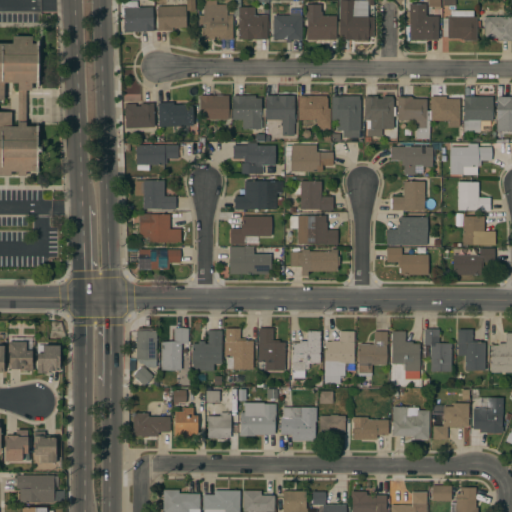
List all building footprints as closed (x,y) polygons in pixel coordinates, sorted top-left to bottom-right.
[(232,39),(219,39),(219,37),(213,37),(213,39),(204,39),(204,37),(203,37),(203,25),(198,25),(198,15),(203,15),(203,5),(202,5),(202,0),(216,0),(216,5),(226,5),(226,15),(232,15),(232,39)] [(373,18),(373,30),(368,30),(368,36),(367,36),(366,40),(338,40),(339,12),(338,12),(338,9),(339,9),(339,0),(367,1),(366,16),(369,16),(369,18),(373,18)] [(136,1),(137,8),(151,7),(153,30),(124,32),(123,16),(121,16),(120,2),(136,1)] [(272,17),(272,9),(274,9),(274,1),(292,2),(292,9),(301,9),(301,15),(301,39),(290,39),(290,43),(286,42),(286,39),(272,39),(272,17)] [(425,16),(438,16),(438,40),(408,40),(409,4),(425,4),(425,16)] [(185,5),(186,27),(172,28),(172,30),(157,31),(156,7),(185,5)] [(319,15),(335,16),(335,40),(323,40),(323,39),(306,39),(306,20),(304,20),(304,5),(319,5),(319,15)] [(266,40),(237,39),(238,16),(233,16),(233,7),(254,7),(254,15),(267,15),(266,40)] [(473,11),(473,16),(476,17),(476,41),(463,41),(463,40),(460,40),(460,38),(447,38),(447,36),(442,36),(442,18),(447,18),(447,16),(450,16),(450,10),(473,11)] [(511,17),(511,41),(497,41),(497,38),(484,38),(484,17),(511,17)] [(0,43),(12,44),(12,36),(31,36),(31,43),(35,43),(35,38),(38,38),(37,87),(35,87),(35,83),(31,83),(31,90),(26,90),(25,126),(34,127),(34,126),(38,126),(37,173),(35,173),(35,172),(25,172),(25,176),(17,176),(17,172),(10,171),(10,176),(0,176),(0,43)] [(228,96),(227,109),(228,109),(230,118),(228,118),(228,120),(198,119),(199,95),(228,96)] [(254,96),(254,98),(260,98),(260,129),(241,129),(241,119),(231,119),(232,95),(254,96)] [(293,115),(296,115),(296,119),(295,119),(295,123),(293,123),(293,136),(281,136),(281,120),(265,120),(265,96),(293,96),(293,115)] [(298,96),(311,96),(311,98),(316,98),(316,96),(326,96),(326,99),(327,99),(327,108),(329,108),(330,129),(316,129),(316,120),(298,120),(298,96)] [(358,99),(360,99),(360,112),(361,112),(361,115),(359,115),(360,131),(358,131),(358,138),(342,138),(342,131),(336,131),(336,120),(331,120),(331,96),(358,96),(358,99)] [(392,99),(393,99),(393,107),(395,107),(395,116),(392,116),(392,129),(381,129),(381,136),(366,136),(366,121),(363,121),(364,96),(377,96),(377,99),(382,99),(382,96),(392,96),(392,99)] [(409,96),(409,97),(412,97),(412,99),(425,99),(426,111),(428,111),(429,139),(416,139),(415,120),(397,120),(397,96),(409,96)] [(445,97),(445,99),(459,99),(458,127),(447,127),(447,121),(430,121),(430,96),(445,97)] [(492,97),(491,121),(480,121),(480,128),(479,128),(479,133),(463,132),(463,97),(492,97)] [(511,97),(511,100),(511,99),(511,131),(496,131),(496,97),(511,97)] [(173,102),(173,105),(186,104),(187,125),(158,127),(157,103),(173,102)] [(153,103),(154,127),(125,128),(124,106),(125,106),(125,104),(153,103)] [(358,143),(358,152),(335,151),(335,152),(333,152),(333,142),(358,143)] [(246,145),(246,143),(256,143),(256,145),(274,145),(274,165),(270,165),(270,170),(266,170),(266,165),(262,165),(262,174),(240,174),(240,163),(246,163),(246,162),(245,162),(245,159),(232,159),(232,145),(246,145)] [(491,147),(491,161),(480,160),(480,165),(477,165),(477,167),(462,167),(462,174),(449,174),(449,147),(467,147),(467,144),(477,144),(477,147),(491,147)] [(178,145),(178,158),(166,158),(166,164),(164,164),(164,165),(136,165),(136,145),(178,145)] [(291,146),(291,145),(315,145),(315,152),(332,152),(332,165),(321,165),(321,172),(289,172),(290,156),(284,156),(284,146),(291,146)] [(404,147),(404,146),(409,146),(409,147),(431,147),(431,167),(428,167),(428,168),(422,168),(422,167),(421,167),(421,174),(414,174),(403,174),(403,165),(401,165),(401,160),(390,160),(390,147),(404,147)] [(142,209),(142,196),(134,195),(134,181),(142,181),(142,180),(164,180),(163,196),(175,196),(175,209),(142,209)] [(275,181),(275,182),(281,182),(281,191),(276,191),(276,209),(248,209),(248,210),(233,210),(234,196),(244,196),(244,181),(275,181)] [(320,181),(320,197),(332,197),(332,210),(318,210),(299,209),(299,181),(320,181)] [(423,210),(405,210),(391,210),(391,196),(403,196),(403,181),(424,182),(423,210)] [(456,182),(477,182),(477,198),(489,198),(489,211),(475,211),(464,211),(457,211),(456,182)] [(149,213),(149,214),(169,214),(169,229),(180,229),(180,243),(148,243),(148,237),(139,237),(139,213),(149,213)] [(270,216),(270,236),(243,236),(243,244),(230,244),(230,228),(241,228),(241,216),(270,216)] [(296,228),(289,228),(289,216),(296,216),(325,216),(325,222),(326,222),(326,230),(336,230),(336,244),(324,244),(296,244),(296,228)] [(483,217),(483,231),(494,231),(494,245),(462,244),(462,216),(483,217)] [(426,217),(426,245),(386,245),(386,229),(396,229),(396,225),(399,225),(399,217),(426,217)] [(243,246),(243,254),(270,254),(270,274),(229,274),(229,247),(243,246)] [(401,248),(401,254),(427,255),(427,275),(399,275),(399,268),(397,268),(397,262),(386,262),(386,248),(401,248)] [(465,255),(465,249),(479,249),(479,248),(494,248),(493,262),(482,262),(482,268),(480,268),(480,275),(452,275),(452,255),(465,255)] [(179,249),(179,263),(168,263),(168,269),(138,269),(138,249),(179,249)] [(300,252),(300,249),(308,249),(308,251),(330,252),(330,249),(336,249),(336,257),(339,257),(338,265),(337,265),(337,272),(307,271),(307,276),(300,276),(301,267),(289,266),(289,252),(300,252)] [(136,331),(137,331),(137,328),(152,328),(152,331),(156,331),(155,367),(147,367),(145,366),(143,364),(142,364),(139,363),(137,360),(135,358),(136,331)] [(239,341),(252,341),(252,369),(226,369),(226,357),(223,357),(223,342),(224,342),(224,328),(239,328),(239,341)] [(272,340),(278,340),(278,342),(284,342),(284,370),(263,370),(264,362),(257,362),(258,328),(272,328),(272,340)] [(173,342),(173,329),(187,329),(187,343),(180,343),(180,348),(186,348),(187,361),(180,362),(180,370),(161,370),(160,342),(173,342)] [(438,329),(438,343),(450,343),(450,371),(430,371),(430,345),(423,345),(423,329),(438,329)] [(472,330),(472,342),(484,342),(484,370),(464,370),(464,355),(457,355),(457,329),(472,330)] [(220,364),(213,364),(213,371),(192,371),(192,363),(191,363),(191,343),(197,344),(197,341),(204,341),(204,344),(207,344),(207,334),(206,334),(206,330),(221,330),(220,364)] [(298,343),(298,341),(306,341),(306,331),(320,331),(319,364),(308,363),(308,370),(304,370),(304,378),(292,378),(291,387),(288,387),(289,350),(291,350),(291,343),(298,343)] [(331,342),(331,341),(338,341),(339,331),(354,331),(353,363),(344,363),(344,376),(338,376),(338,382),(325,382),(326,376),(323,376),(324,342),(331,342)] [(404,331),(404,341),(412,341),(412,344),(418,344),(419,379),(403,379),(403,364),(391,364),(391,331),(404,331)] [(372,344),(373,332),(386,332),(386,346),(385,365),(371,365),(370,375),(357,375),(357,344),(372,344)] [(497,345),(497,343),(504,343),(504,333),(511,333),(511,373),(490,373),(490,345),(497,345)] [(25,342),(25,350),(31,350),(31,363),(32,363),(32,366),(32,371),(19,371),(19,369),(7,369),(7,342),(25,342)] [(59,345),(59,371),(48,371),(48,374),(36,374),(36,353),(42,353),(42,345),(59,345)] [(152,376),(143,386),(133,377),(133,374),(136,370),(141,366),(152,376)] [(266,389),(276,389),(276,400),(266,400),(266,389)] [(185,390),(185,403),(178,403),(178,405),(173,405),(173,390),(185,390)] [(219,391),(218,403),(205,403),(205,391),(219,391)] [(332,391),(332,393),(333,393),(333,402),(331,402),(331,404),(318,404),(318,391),(332,391)] [(502,398),(502,417),(500,417),(500,427),(502,427),(502,433),(479,433),(479,429),(472,429),(472,408),(487,408),(487,398),(502,398)] [(275,403),(274,418),(274,435),(238,435),(238,430),(239,430),(239,413),(244,413),(244,405),(242,405),(242,403),(275,403)] [(468,403),(468,426),(463,426),(463,428),(448,428),(448,426),(447,426),(446,439),(432,439),(432,426),(442,426),(442,406),(452,406),(452,403),(468,403)] [(406,406),(406,407),(417,407),(417,410),(427,410),(428,440),(412,440),(412,436),(392,436),(392,407),(406,406)] [(182,411),(182,407),(192,408),(192,416),(197,416),(197,435),(181,435),(181,437),(173,437),(174,411),(182,411)] [(315,422),(314,422),(313,439),(291,439),(291,434),(279,434),(279,419),(281,419),(281,415),(282,415),(282,407),(316,408),(315,422)] [(147,413),(147,417),(169,417),(169,432),(157,432),(157,436),(132,436),(132,413),(147,413)] [(230,413),(230,432),(206,432),(207,421),(205,421),(205,416),(219,416),(219,413),(230,413)] [(329,416),(329,415),(337,415),(337,416),(344,416),(344,432),(319,432),(319,416),(329,416)] [(367,417),(367,420),(387,419),(387,435),(375,435),(375,439),(353,439),(352,422),(351,422),(351,417),(367,417)] [(7,436),(7,435),(15,435),(15,430),(27,430),(27,454),(21,453),(21,461),(3,461),(3,436),(7,436)] [(44,431),(44,436),(55,436),(55,462),(39,463),(39,455),(33,455),(33,431),(44,431)] [(53,475),(53,481),(57,481),(57,487),(53,487),(53,491),(62,491),(62,501),(53,501),(53,502),(19,502),(19,489),(15,489),(15,475),(53,475)] [(451,486),(450,501),(431,501),(431,485),(451,486)] [(475,488),(475,508),(477,508),(477,511),(454,511),(454,505),(455,505),(455,494),(459,494),(459,487),(475,488)] [(178,490),(178,494),(199,494),(199,511),(162,511),(162,490),(178,490)] [(213,495),(213,490),(239,490),(239,511),(203,511),(203,510),(202,510),(202,495),(213,495)] [(260,491),(260,495),(273,495),(273,511),(242,511),(242,490),(260,491)] [(305,491),(305,508),(306,508),(306,511),(282,511),(282,491),(305,491)] [(324,492),(324,505),(344,505),(344,511),(322,511),(322,505),(312,505),(312,492),(324,492)] [(365,492),(365,495),(385,495),(385,509),(386,509),(386,511),(351,511),(351,498),(350,498),(350,492),(365,492)] [(425,504),(426,504),(426,511),(389,511),(390,505),(411,505),(411,492),(426,492),(425,504)]
